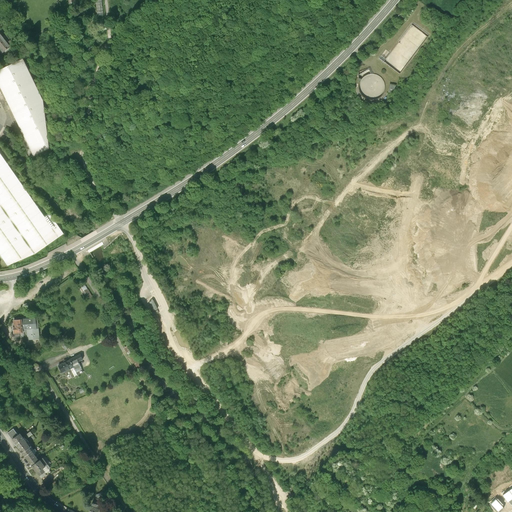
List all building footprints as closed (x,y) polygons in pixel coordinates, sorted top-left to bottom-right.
[(105,16),(103,1),(96,2),(98,17),(105,16)] [(0,33),(0,48),(3,53),(11,47),(10,46),(12,44),(12,43),(13,43),(9,38),(8,39),(8,38),(5,40),(0,33)] [(23,59),(0,70),(0,100),(5,111),(11,109),(34,156),(50,149),(43,101),(23,59)] [(389,84),(388,93),(394,94),(396,86),(389,84)] [(0,153),(0,255),(7,266),(35,254),(64,234),(50,214),(45,217),(0,153)] [(93,296),(85,284),(79,288),(82,292),(81,292),(86,300),(93,296)] [(152,310),(157,308),(152,299),(147,301),(152,310)] [(22,320),(13,320),(14,334),(20,333),(21,337),(24,336),(24,332),(27,332),(27,340),(39,339),(37,318),(22,319),(22,320)] [(60,343),(65,350),(69,347),(64,340),(60,343)] [(141,367),(126,345),(123,347),(138,369),(141,367)] [(78,362),(83,360),(80,354),(68,360),(68,361),(58,367),(61,374),(72,368),(74,371),(80,367),(78,362)] [(8,433),(12,439),(18,435),(13,429),(8,433)] [(30,431),(23,437),(25,440),(27,439),(32,435),(30,431)] [(18,435),(12,439),(17,446),(25,440),(23,437),(20,433),(18,435)] [(27,439),(25,440),(17,446),(25,456),(32,451),(33,450),(31,447),(29,444),(28,444),(27,443),(29,442),(27,439)] [(33,450),(32,451),(25,456),(32,466),(37,462),(39,460),(42,458),(35,449),(33,450)] [(39,460),(37,462),(32,466),(39,476),(45,472),(44,472),(42,469),(46,466),(48,465),(43,458),(42,458),(39,460)] [(511,503),(511,494),(509,491),(508,492),(506,489),(500,493),(502,496),(503,495),(507,502),(508,502),(511,505),(511,503)] [(497,498),(495,497),(490,502),(491,504),(490,505),(496,511),(500,511),(504,508),(501,506),(502,505),(497,499),(497,498)] [(91,506),(88,511),(97,511),(99,509),(98,508),(99,505),(97,505),(98,505),(92,503),(91,506)]
